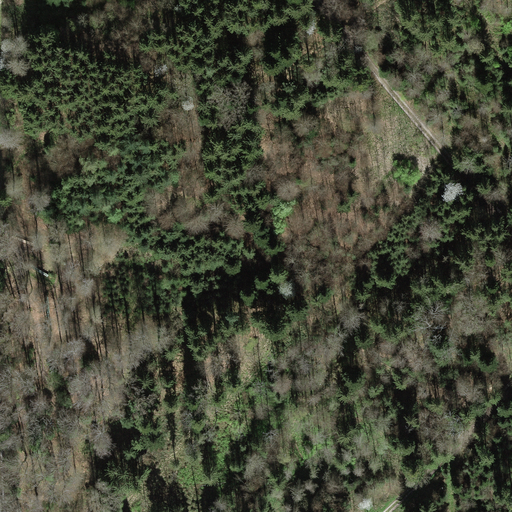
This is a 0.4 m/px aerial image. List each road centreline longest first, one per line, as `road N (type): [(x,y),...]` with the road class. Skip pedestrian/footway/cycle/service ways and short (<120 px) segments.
road 1 (track): [(511,234),(318,0)]
road 2 (track): [(385,511),(511,390)]
